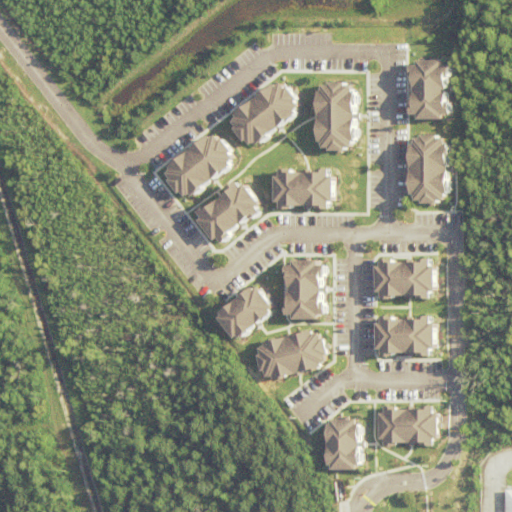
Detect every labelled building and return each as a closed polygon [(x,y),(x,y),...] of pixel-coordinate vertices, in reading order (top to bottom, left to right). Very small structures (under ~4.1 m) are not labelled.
[(413,62),(412,118),(449,118),(449,62),(413,62)] [(229,121),(253,149),(303,107),(280,79),(229,121)] [(317,149),(355,150),(357,93),(352,93),(353,84),(320,83),(317,149)] [(163,172),(185,201),(238,160),(216,131),(163,172)] [(411,203),(447,203),(448,137),(412,136),(411,203)] [(276,208),(332,208),(333,169),(322,169),(321,172),(277,172),(276,208)] [(196,214),(218,244),(263,211),(242,181),(196,214)] [(434,261),(378,260),(377,298),(433,299),(434,261)] [(287,262),(288,319),(326,318),(325,266),(319,266),(319,262),(287,262)] [(276,309),(256,285),(217,318),(237,342),(276,309)] [(433,357),(434,320),(379,318),(378,355),(433,357)] [(328,367),(322,331),(257,344),(263,380),(328,367)] [(436,408),(381,407),(381,447),(396,447),(397,445),(436,446),(436,408)] [(359,471),(360,420),(329,420),(328,471),(359,471)] [(18,511),(9,480),(19,477),(30,511),(18,511)]
